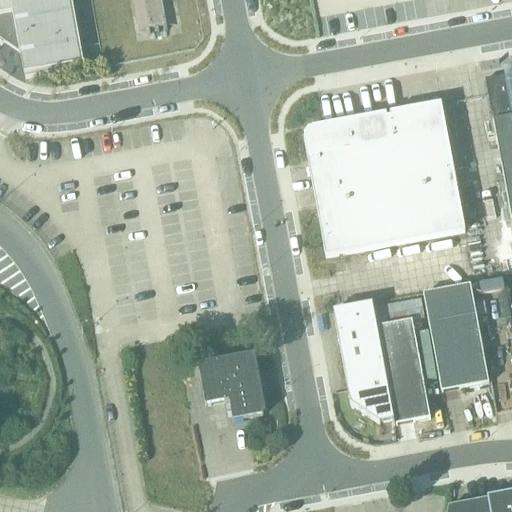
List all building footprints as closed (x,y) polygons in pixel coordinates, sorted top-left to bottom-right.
[(70,0),(0,0),(0,40),(20,54),(24,76),(83,65),(70,0)] [(131,0),(138,32),(148,30),(150,37),(150,36),(149,30),(157,29),(158,35),(159,35),(158,28),(165,27),(166,33),(167,33),(166,27),(177,25),(171,0),(131,0)] [(492,122),(511,226),(511,66),(511,67),(511,74),(511,75),(485,81),(491,112),(493,112),(494,121),(492,122)] [(304,138),(306,152),(306,153),(323,247),(325,260),(464,234),(441,106),(432,108),(432,111),(390,119),(386,120),(385,117),(377,118),(377,119),(366,123),(366,122),(322,130),(322,131),(312,131),(308,132),(304,138)] [(423,296),(441,394),(488,386),(470,287),(423,296)] [(333,313),(340,353),(379,345),(371,306),(333,313)] [(376,329),(395,428),(430,421),(412,323),(376,329)] [(340,353),(347,392),(386,385),(379,345),(340,353)] [(229,404),(232,424),(263,418),(265,414),(254,356),(197,367),(205,408),(229,404)] [(386,385),(347,392),(350,405),(349,406),(379,426),(380,425),(380,424),(391,422),(392,423),(393,429),(394,428),(386,385)] [(511,511),(511,486),(510,487),(510,488),(511,496),(448,508),(447,511),(511,511)]
